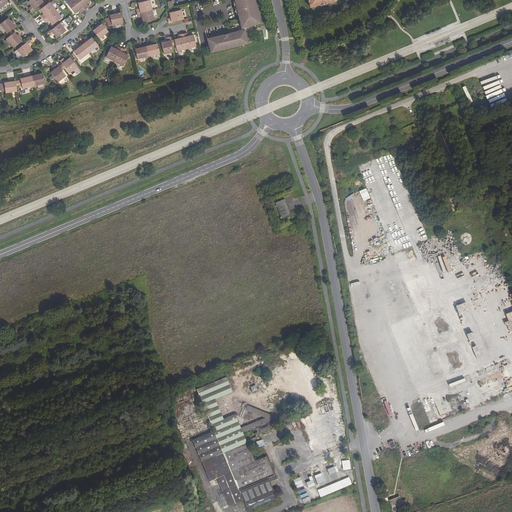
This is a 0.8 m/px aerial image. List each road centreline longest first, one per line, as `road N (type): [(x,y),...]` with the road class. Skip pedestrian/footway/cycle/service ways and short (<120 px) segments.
road 1 (tertiary): [(375,511),(323,214),(292,123)]
road 2 (secondary): [(270,119),(243,153),(0,256)]
road 3 (secondary): [(511,41),(357,105),(308,103)]
